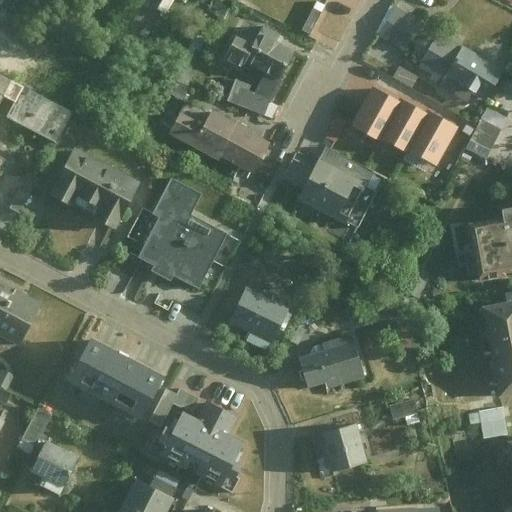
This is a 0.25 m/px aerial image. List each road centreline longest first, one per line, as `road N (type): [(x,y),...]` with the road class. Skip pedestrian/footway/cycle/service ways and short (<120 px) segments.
road 1 (residential): [(276,511),(278,433),(266,392),(0,249)]
road 2 (residential): [(370,0),(289,143)]
